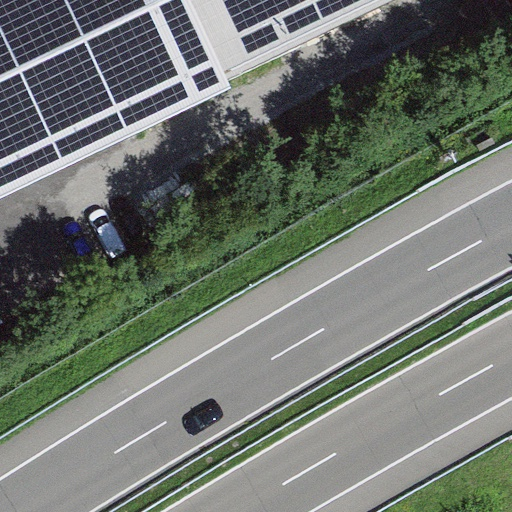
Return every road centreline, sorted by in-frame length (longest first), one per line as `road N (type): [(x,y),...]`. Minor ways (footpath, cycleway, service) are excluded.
road 1 (motorway): [(511,226),(298,343),(20,511)]
road 2 (motorway): [(244,511),(511,358)]
